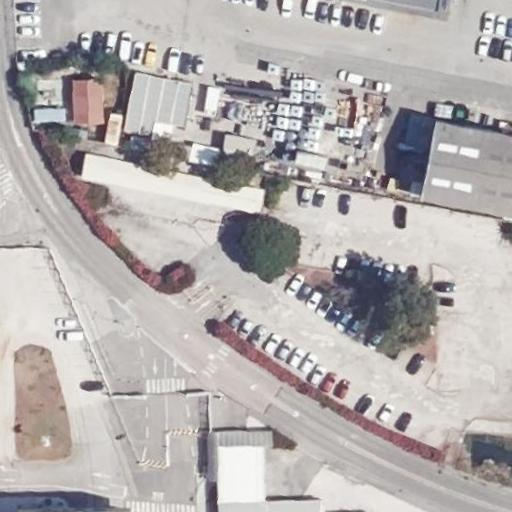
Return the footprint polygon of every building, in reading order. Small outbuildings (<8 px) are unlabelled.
[(191,85),(133,72),(121,130),(149,137),(152,122),(181,128),(191,85)] [(69,79),(70,120),(101,120),(99,79),(69,79)] [(60,103),(39,103),(39,116),(60,116),(60,103)] [(418,191),(511,209),(511,129),(433,114),(418,191)] [(189,160),(219,166),(222,146),(193,140),(189,160)] [(259,185),(85,151),(80,175),(254,210),(259,185)] [(316,511),(317,501),(258,501),(258,446),(214,445),(215,511),(316,511)]
